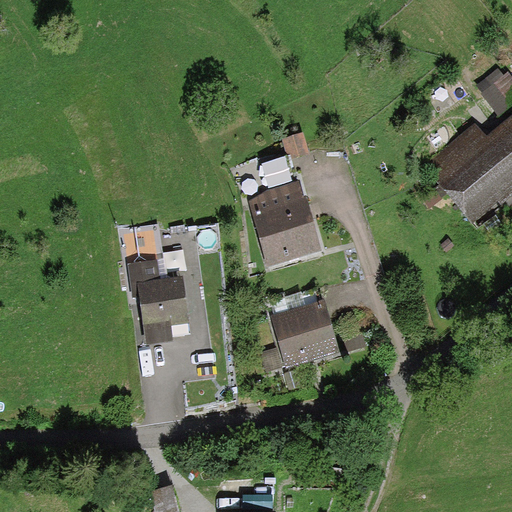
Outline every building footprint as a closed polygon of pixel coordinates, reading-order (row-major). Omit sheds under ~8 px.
[(426,160),(472,215),(511,180),(511,118),(468,153),(458,137),(426,160)] [(251,198),(270,261),(321,246),(293,164),(263,174),(268,192),(251,198)] [(156,232),(121,235),(123,258),(158,255),(156,232)] [(169,342),(168,326),(186,324),(182,284),(157,286),(156,266),(129,269),(131,298),(142,297),(146,343),(169,342)] [(273,314),(286,363),(353,344),(343,308),(325,313),(321,298),(273,314)] [(147,494),(152,511),(174,511),(168,488),(147,494)]
